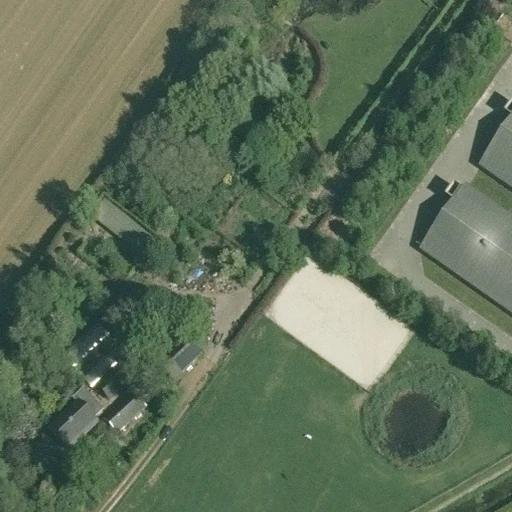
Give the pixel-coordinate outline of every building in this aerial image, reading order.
[(511,116),(476,167),(511,192),(511,116)] [(511,219),(462,185),(418,251),(511,317),(511,219)] [(105,202),(92,220),(151,268),(165,250),(105,202)] [(166,338),(154,350),(163,360),(158,365),(174,383),(203,355),(187,338),(176,348),(166,338)] [(69,452),(97,425),(93,420),(102,412),(83,391),(72,401),(78,407),(50,432),(69,452)] [(146,409),(133,396),(104,422),(117,436),(146,409)]
